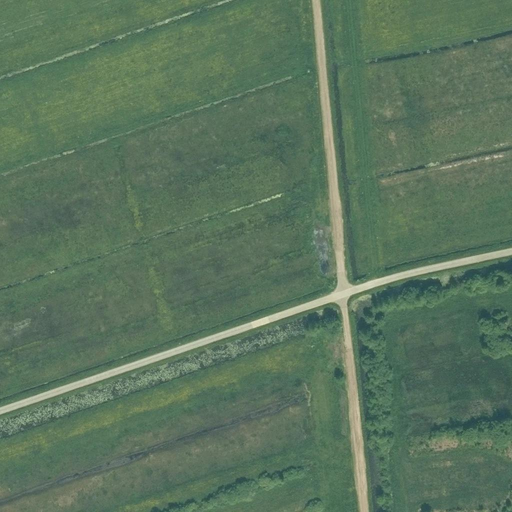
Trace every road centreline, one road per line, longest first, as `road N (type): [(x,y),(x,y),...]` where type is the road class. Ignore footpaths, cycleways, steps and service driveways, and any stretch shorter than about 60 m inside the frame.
road 1 (track): [(365,511),(312,0)]
road 2 (unclassified): [(0,410),(342,294)]
road 3 (unclassified): [(511,250),(342,294)]
